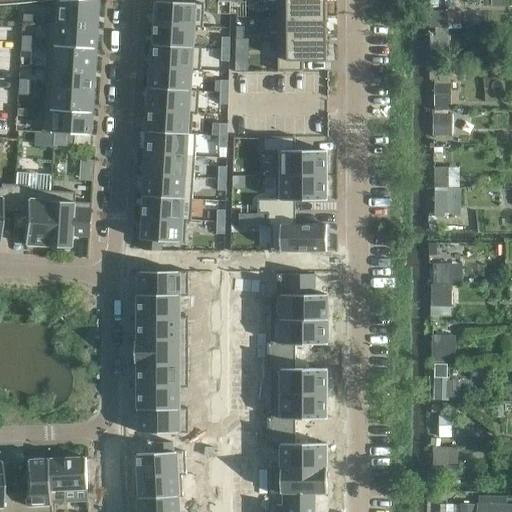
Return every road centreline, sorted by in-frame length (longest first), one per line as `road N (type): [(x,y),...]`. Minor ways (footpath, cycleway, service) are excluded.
road 1 (residential): [(358,511),(356,0)]
road 2 (residential): [(113,275),(126,0)]
road 3 (unknown): [(113,275),(280,272)]
road 4 (residential): [(110,429),(113,275)]
